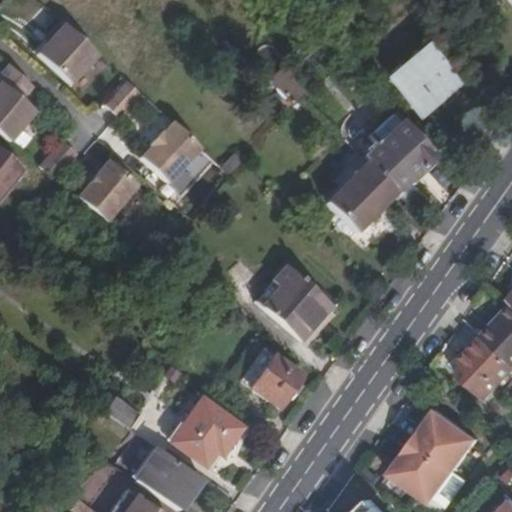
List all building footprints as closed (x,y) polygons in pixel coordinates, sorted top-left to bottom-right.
[(97,55),(59,21),(48,34),(52,37),(36,54),(70,84),(97,55)] [(420,116),(461,83),(430,47),(428,48),(429,49),(390,81),(420,116)] [(286,67),(283,69),(310,97),(311,95),(286,67)] [(306,100),(310,97),(283,69),(269,83),(290,106),(295,111),(303,103),(306,100)] [(124,80),(100,104),(115,118),(139,94),(124,80)] [(0,135),(8,142),(34,111),(0,83),(0,135)] [(413,185),(440,161),(394,112),(382,124),(376,118),(364,130),(362,128),(346,142),(356,152),(359,155),(398,194),(410,182),(413,185)] [(168,184),(200,148),(172,122),(162,134),(160,132),(148,145),(150,147),(139,158),(168,184)] [(59,139),(38,166),(53,179),(75,152),(59,139)] [(0,165),(15,178),(22,168),(0,150),(0,165)] [(340,168),(343,171),(359,155),(356,152),(340,168)] [(242,162),(235,154),(222,168),(230,175),(242,162)] [(398,194),(359,155),(343,171),(351,180),(341,190),(327,204),(356,234),(383,207),(389,213),(403,199),(398,194)] [(107,160),(76,197),(105,222),(136,184),(107,160)] [(0,197),(15,178),(0,165),(0,197)] [(332,182),(341,190),(351,180),(343,171),(332,182)] [(301,343),(332,308),(288,267),(256,303),(301,343)] [(511,306),(483,337),(511,364),(511,306)] [(486,401),(511,373),(511,364),(483,337),(459,362),(465,368),(458,374),(486,401)] [(280,409),(303,377),(274,356),(251,389),(280,409)] [(115,399),(106,412),(131,430),(140,417),(115,399)] [(212,472),(242,429),(201,401),(171,444),(212,472)] [(437,410),(414,443),(454,472),(478,439),(437,410)] [(454,472),(414,443),(390,475),(431,505),(454,472)] [(149,464),(191,494),(200,482),(157,452),(149,464)] [(176,511),(178,511),(191,494),(149,464),(136,482),(176,511)] [(157,511),(129,491),(114,511),(157,511)] [(511,511),(511,501),(500,511),(511,511)]
